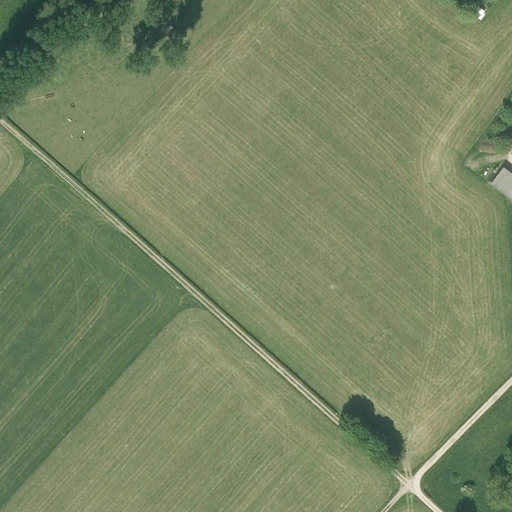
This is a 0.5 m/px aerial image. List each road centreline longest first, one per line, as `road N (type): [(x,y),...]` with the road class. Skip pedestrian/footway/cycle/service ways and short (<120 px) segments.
road 1 (track): [(408,485),(0,113)]
road 2 (track): [(511,380),(408,485)]
